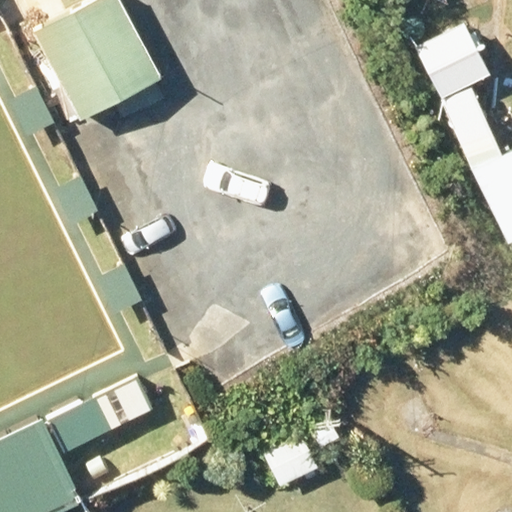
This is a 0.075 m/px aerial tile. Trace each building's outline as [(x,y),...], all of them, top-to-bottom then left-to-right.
[(71,0),(28,23),(75,111),(153,70),(116,0),(71,0)] [(410,41),(455,132),(483,118),(462,76),(483,65),(459,17),(410,41)] [(4,90),(23,128),(48,115),(29,77),(4,90)] [(511,139),(467,163),(504,236),(511,231),(511,139)] [(47,182),(67,219),(92,207),(73,169),(47,182)] [(92,269),(111,307),(136,294),(117,256),(92,269)] [(87,389),(43,413),(62,446),(106,422),(87,389)] [(296,433),(261,452),(274,476),(309,457),(296,433)] [(0,491),(18,483),(0,446),(0,491)] [(511,511),(511,497),(477,511),(511,511)]
